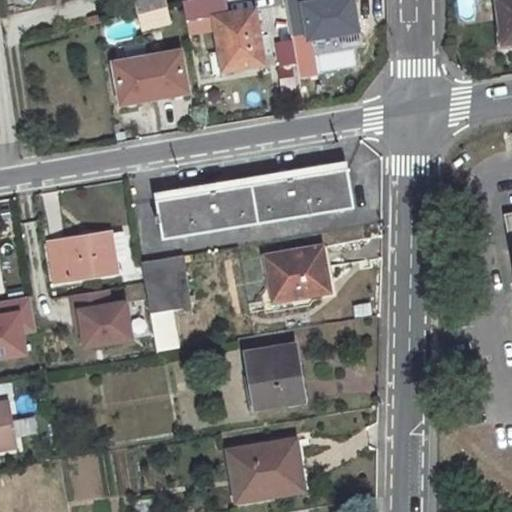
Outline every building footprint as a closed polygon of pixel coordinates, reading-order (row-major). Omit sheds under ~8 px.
[(161,0),(135,0),(139,11),(143,30),(169,23),(161,0)] [(358,37),(354,0),(288,0),(292,42),(358,37)] [(511,41),(511,0),(497,0),(504,43),(511,41)] [(254,11),(213,17),(222,70),(263,63),(254,11)] [(109,63),(119,109),(190,95),(181,48),(109,63)] [(347,168),(156,200),(163,239),(353,209),(347,168)] [(65,244),(50,246),(56,282),(117,272),(114,254),(127,252),(124,231),(64,240),(65,244)] [(322,247),(266,256),(274,302),(330,291),(322,247)] [(183,256),(142,262),(151,313),(157,352),(179,348),(172,309),(192,306),(183,256)] [(108,289),(70,294),(77,351),(133,344),(128,300),(110,302),(108,289)] [(0,362),(28,359),(25,335),(36,334),(31,297),(0,300),(0,362)] [(294,346),(247,354),(257,409),(303,402),(294,346)] [(0,450),(17,448),(9,403),(0,404),(0,450)] [(295,440),(229,451),(237,500),(262,496),(261,491),(295,487),(291,461),(298,460),(295,440)]
